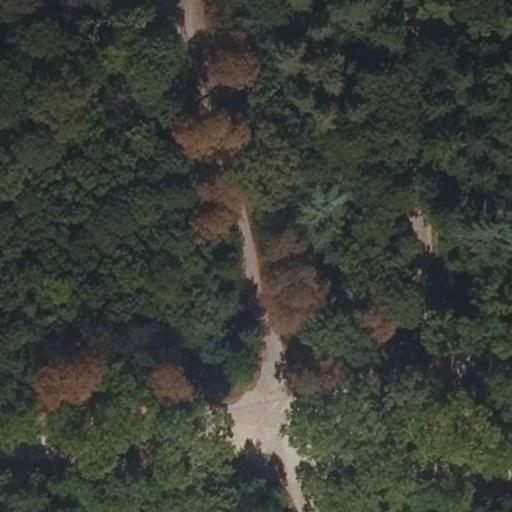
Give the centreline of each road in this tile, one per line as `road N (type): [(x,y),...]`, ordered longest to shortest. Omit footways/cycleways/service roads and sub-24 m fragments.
road 1 (unknown): [(445,371),(404,0)]
road 2 (track): [(297,461),(511,477)]
